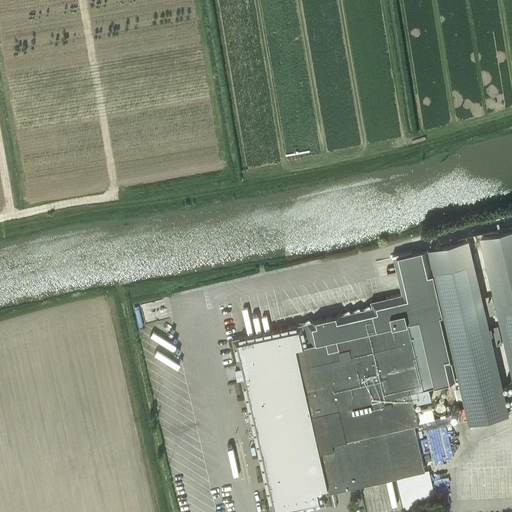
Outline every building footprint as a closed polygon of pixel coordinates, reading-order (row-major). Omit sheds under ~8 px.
[(511,228),(481,235),(511,369),(511,228)] [(468,238),(429,247),(470,423),(509,414),(468,238)] [(403,300),(302,323),(307,345),(403,322),(408,321),(424,388),(455,381),(440,315),(443,314),(428,247),(393,255),(403,300)] [(296,324),(232,339),(241,379),(237,380),(239,391),(243,390),(271,510),(324,498),(322,488),(328,487),(330,493),(359,486),(390,479),(395,478),(425,471),(416,431),(432,427),(432,405),(416,409),(411,391),(424,388),(408,321),(403,322),(303,350),(296,324)] [(511,468),(497,469),(498,498),(511,496),(511,468)] [(470,499),(485,499),(485,503),(492,503),(492,487),(491,487),(490,470),(474,470),(474,474),(469,474),(470,499)]
